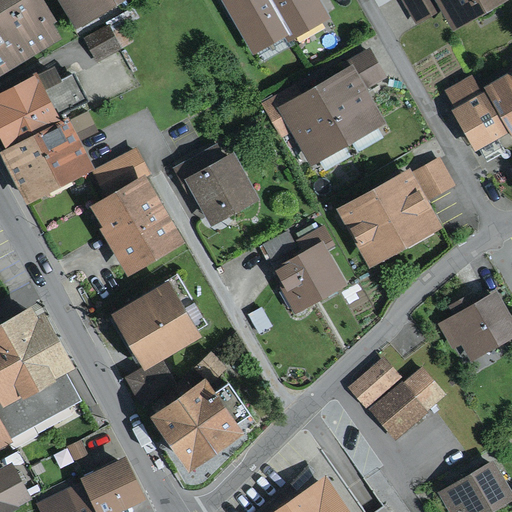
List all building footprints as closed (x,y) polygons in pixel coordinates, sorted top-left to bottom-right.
[(0,0),(0,61),(18,49),(19,51),(49,33),(41,19),(45,17),(34,0),(0,0)] [(70,0),(78,13),(91,4),(93,7),(103,0),(70,0)] [(290,34),(270,0),(228,0),(255,46),(286,29),(290,34)] [(270,0),(290,34),(322,16),(312,0),(270,0)] [(405,0),(410,8),(423,0),(405,0)] [(444,0),(457,21),(477,10),(474,4),(480,0),(487,0),(489,3),(493,0),(444,0)] [(86,39),(97,59),(119,47),(107,27),(86,39)] [(349,73),(318,91),(345,138),(376,120),(359,90),(383,77),(368,51),(344,64),(349,73)] [(51,70),(0,96),(0,121),(13,148),(64,122),(60,114),(87,100),(74,74),(58,82),(51,70)] [(477,146),(511,126),(511,127),(511,73),(511,74),(511,76),(490,89),(493,94),(489,97),(495,106),(483,113),(468,122),(459,107),(481,95),(481,94),(479,90),(454,104),(477,146)] [(471,77),(447,92),(454,104),(479,90),(471,77)] [(314,156),(345,138),(318,91),(293,105),(288,96),(266,109),(279,133),(295,124),(314,156)] [(483,113),(495,106),(489,97),(486,91),(481,94),(481,95),(459,107),(468,122),(483,113)] [(67,121),(64,122),(13,148),(35,189),(88,162),(67,121)] [(192,180),(214,219),(252,198),(241,177),(234,180),(216,147),(176,169),(185,185),(192,180)] [(135,151),(97,172),(109,194),(148,173),(135,151)] [(438,159),(413,173),(427,198),(452,184),(438,159)] [(407,177),(346,211),(371,257),(433,223),(407,177)] [(100,204),(114,228),(110,230),(130,263),(172,238),(139,181),(100,204)] [(306,252),(279,269),(299,304),(339,281),(321,249),(332,243),(323,226),(299,239),(306,252)] [(287,232),(265,244),(271,256),(294,244),(287,232)] [(148,304),(120,320),(145,361),(188,336),(187,333),(193,329),(164,281),(143,294),(148,304)] [(469,334),(478,351),(511,331),(511,327),(494,296),(471,309),(464,299),(451,306),(457,317),(454,319),(464,336),(469,334)] [(36,321),(30,311),(0,327),(0,442),(79,399),(60,366),(63,365),(38,320),(36,321)] [(209,352),(196,366),(209,380),(223,366),(209,352)] [(160,360),(128,377),(143,404),(172,381),(160,360)] [(396,376),(383,361),(353,387),(366,402),(396,376)] [(372,409),(395,436),(443,393),(422,369),(372,409)] [(182,377),(151,405),(190,463),(236,430),(232,423),(248,412),(228,383),(211,394),(204,383),(192,391),(182,377)] [(85,480),(101,511),(102,511),(138,495),(122,463),(85,480)] [(462,502),(467,511),(481,511),(510,496),(491,464),(442,493),(451,509),(462,502)] [(0,505),(22,493),(10,471),(0,476),(0,505)] [(51,511),(100,511),(87,484),(48,505),(51,511)] [(342,511),(323,485),(283,511),(342,511)]
